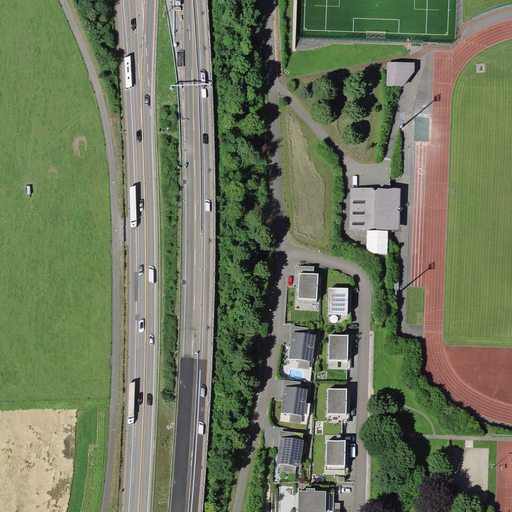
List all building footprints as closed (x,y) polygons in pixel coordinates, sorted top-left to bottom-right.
[(414,63),(387,63),(386,86),(404,85),(415,71),(414,63)] [(401,188),(351,187),(350,228),(400,229),(401,188)] [(299,273),(313,273),(314,266),(296,266),(295,285),(299,285),(299,273)] [(317,299),(318,274),(313,273),(299,273),(299,285),(298,298),(317,299)] [(348,313),(348,288),(329,288),(329,313),(348,313)] [(312,361),(316,335),(308,334),(292,332),(291,344),(289,358),(299,359),(310,361),(312,361)] [(348,360),(348,335),(329,335),(329,360),(348,360)] [(309,369),(310,361),(299,359),(298,368),(309,369)] [(306,403),(308,389),(300,388),(284,386),(283,398),(281,413),(309,416),(310,403),(306,403)] [(346,414),(347,389),(328,388),(327,414),(346,414)] [(281,437),(302,440),(303,433),(280,430),(279,437),(281,437)] [(304,440),(302,440),(281,437),(279,449),(277,463),(282,464),(297,466),(301,466),(304,440)] [(345,466),(345,440),(327,440),(326,466),(345,466)] [(295,475),(297,466),(282,464),(280,473),(295,475)] [(333,511),(334,503),(334,493),(330,493),(326,492),(326,491),(315,491),(315,488),(306,488),(306,491),(298,491),(298,511),(333,511)]
